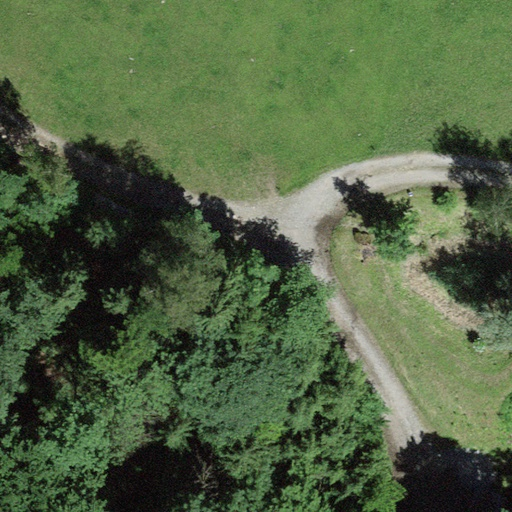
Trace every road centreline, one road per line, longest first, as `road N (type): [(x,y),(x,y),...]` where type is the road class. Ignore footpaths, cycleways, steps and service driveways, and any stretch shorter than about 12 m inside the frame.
road 1 (track): [(511,177),(377,170),(289,219),(298,290),(357,347),(416,436),(445,487),(438,511)]
road 2 (track): [(289,219),(39,149),(0,130)]
